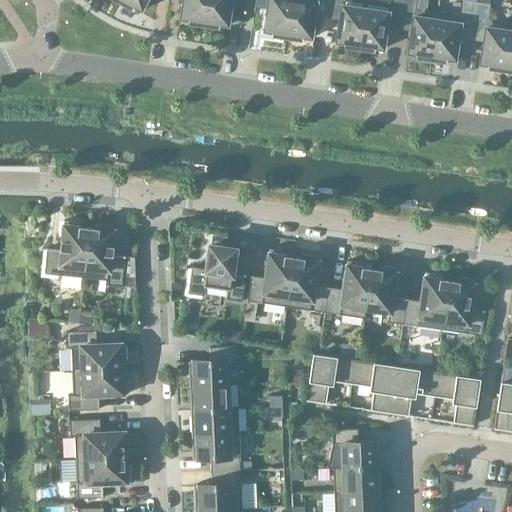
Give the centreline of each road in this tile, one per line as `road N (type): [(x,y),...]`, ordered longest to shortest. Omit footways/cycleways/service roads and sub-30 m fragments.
road 1 (residential): [(511,131),(45,59)]
road 2 (residential): [(149,199),(511,252)]
road 3 (residential): [(149,199),(161,511)]
road 4 (residential): [(511,454),(432,443),(409,471),(411,511)]
road 5 (residential): [(0,186),(149,199)]
